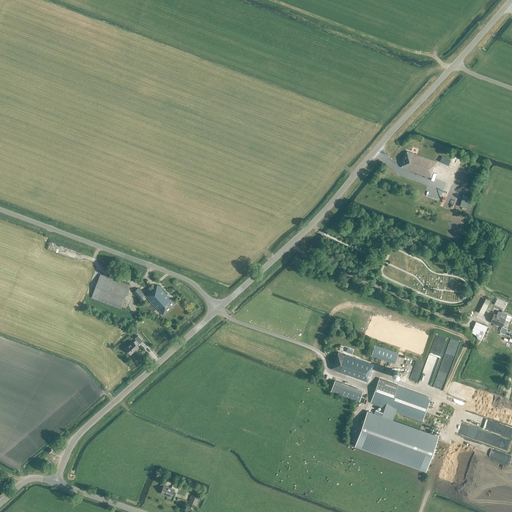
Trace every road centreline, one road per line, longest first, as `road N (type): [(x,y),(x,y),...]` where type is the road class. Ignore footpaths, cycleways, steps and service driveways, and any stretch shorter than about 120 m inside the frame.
road 1 (tertiary): [(216,310),(326,209),(511,0)]
road 2 (unclassified): [(0,210),(176,275),(216,310)]
road 3 (tertiary): [(56,481),(79,433),(216,310)]
